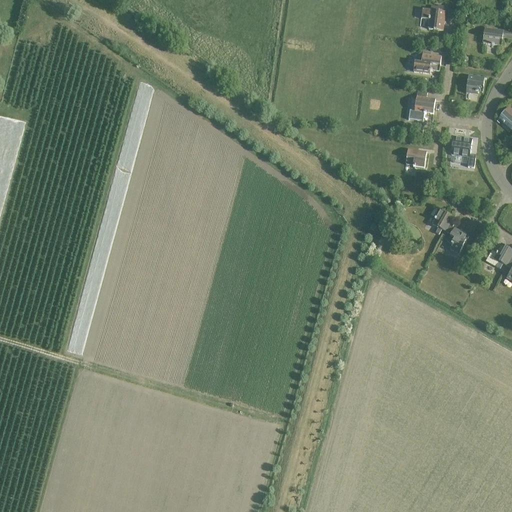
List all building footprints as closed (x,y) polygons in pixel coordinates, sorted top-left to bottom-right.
[(443,32),(445,13),(422,10),(421,20),(429,21),(428,30),(443,32)] [(502,39),(511,40),(511,33),(484,30),(482,45),(501,47),(502,39)] [(432,73),(432,72),(439,73),(441,58),(427,56),(428,50),(423,50),(422,61),(415,60),(414,73),(430,75),(430,72),(432,73)] [(483,94),(485,79),(468,77),(466,92),(483,94)] [(425,122),(426,114),(433,115),(435,101),(426,99),(427,94),(417,93),(414,113),(413,120),(425,122)] [(511,131),(511,130),(511,111),(509,108),(499,120),(502,123),(504,125),(502,126),(509,133),(511,131)] [(453,138),(451,156),(469,158),(470,159),(472,141),(453,138)] [(424,169),(427,154),(408,151),(406,166),(413,167),(413,168),(415,168),(415,170),(424,171),(424,169)] [(427,222),(438,229),(435,234),(439,236),(442,231),(448,234),(452,228),(449,226),(454,219),(435,208),(427,222)] [(452,228),(448,234),(451,236),(447,242),(453,246),(450,250),(459,255),(461,250),(469,237),(452,228)] [(509,269),(511,265),(511,263),(511,261),(510,261),(511,257),(511,251),(501,245),(501,246),(499,244),(494,253),(492,251),(486,262),(500,270),(503,265),(509,269)]
